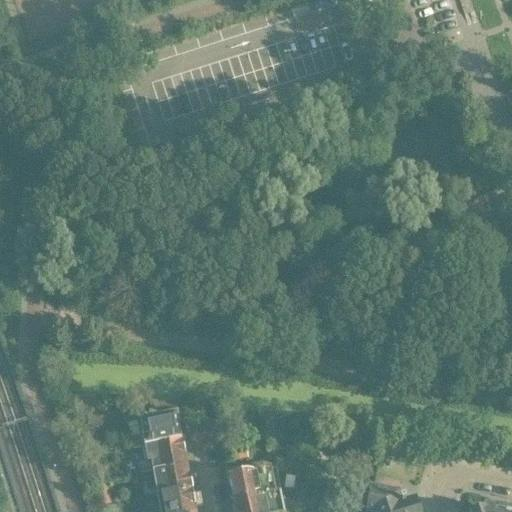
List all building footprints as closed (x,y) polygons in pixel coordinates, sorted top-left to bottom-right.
[(91,418),(91,408),(91,406),(95,406),(95,401),(68,400),(68,407),(74,407),(74,418),(88,419),(88,427),(102,428),(102,418),(91,418)] [(181,442),(178,430),(180,427),(178,421),(176,419),(176,417),(154,420),(154,418),(150,417),(143,418),(142,420),(142,422),(138,423),(141,438),(130,440),(132,451),(181,442)] [(185,467),(183,457),(185,455),(184,447),(181,446),(181,443),(146,449),(149,464),(138,466),(140,476),(185,467)] [(244,445),(231,447),(233,462),(246,460),(244,445)] [(99,464),(89,467),(95,484),(104,482),(99,464)] [(280,497),(276,473),(270,474),(269,467),(264,466),(226,473),(230,492),(228,495),(230,501),(232,503),(233,506),(280,497)] [(151,476),(156,500),(191,494),(190,492),(192,490),(191,482),(188,481),(186,469),(151,476)] [(104,485),(95,487),(101,510),(110,509),(104,485)] [(415,511),(414,506),(404,509),(403,506),(400,507),(398,498),(370,493),(365,511),(415,511)] [(191,494),(156,500),(157,511),(194,511),(193,507),(195,505),(194,497),(191,496),(191,494)] [(283,511),(280,497),(233,506),(233,508),(231,510),(231,511),(283,511)]
